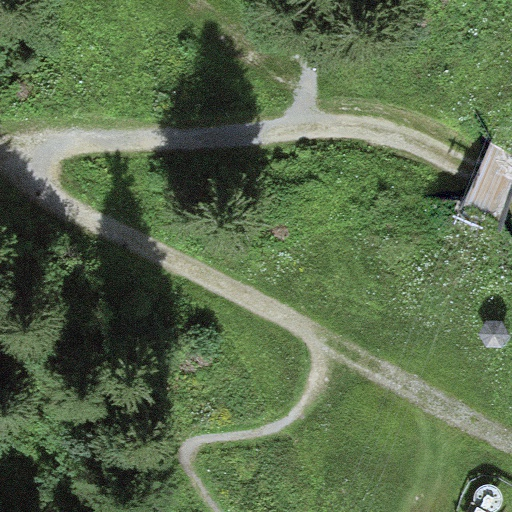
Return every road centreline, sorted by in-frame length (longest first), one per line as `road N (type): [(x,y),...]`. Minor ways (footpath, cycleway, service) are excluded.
road 1 (track): [(316,335),(54,207),(16,170),(14,146),(110,131),(304,128)]
road 2 (track): [(304,128),(381,126),(511,177)]
road 3 (track): [(495,439),(316,335)]
